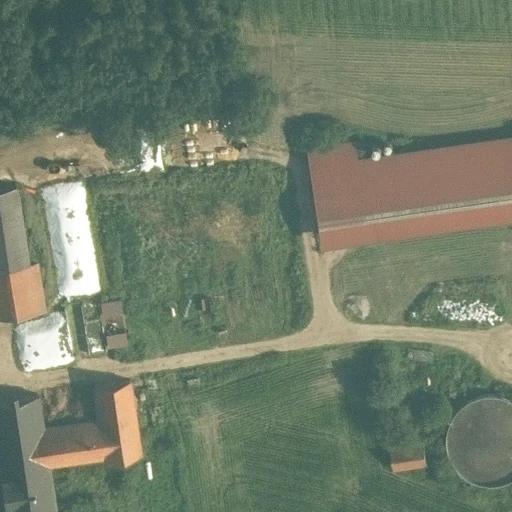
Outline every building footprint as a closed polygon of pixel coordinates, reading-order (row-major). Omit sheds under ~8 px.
[(98,176),(96,131),(43,133),(45,179),(98,176)] [(511,139),(354,162),(313,168),(321,230),(511,202),(511,139)] [(352,143),(310,149),(313,168),(354,162),(352,143)] [(13,186),(0,187),(0,317),(42,311),(34,262),(25,263),(13,186)] [(122,298),(101,299),(102,314),(123,313),(122,298)] [(100,318),(87,322),(92,340),(105,337),(100,318)] [(108,346),(128,342),(126,328),(105,332),(108,346)] [(401,374),(425,369),(424,362),(400,367),(401,374)] [(128,380),(92,386),(97,420),(103,455),(103,459),(139,454),(128,380)] [(478,395),(463,402),(451,416),(446,433),(448,451),(456,466),(471,477),(488,482),(506,479),(511,474),(511,399),(510,398),(494,393),(478,395)] [(36,394),(0,399),(0,480),(4,511),(53,511),(47,463),(103,455),(97,420),(41,428),(36,394)] [(422,442),(389,447),(393,468),(426,463),(422,442)]
